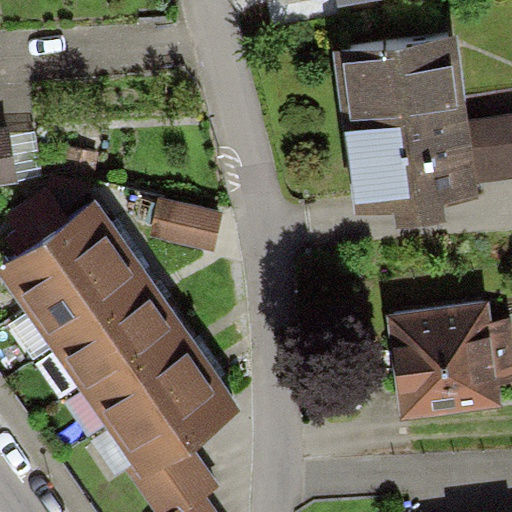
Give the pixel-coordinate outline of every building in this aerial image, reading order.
[(450,31),(344,44),(351,96),(365,95),(377,190),(468,179),(450,31)] [(511,116),(482,121),(492,172),(511,166),(511,116)] [(0,178),(20,175),(11,128),(0,129),(0,178)] [(219,209),(161,197),(156,224),(214,236),(219,209)] [(6,260),(32,299),(125,237),(99,198),(6,260)] [(32,299),(60,339),(153,277),(125,237),(32,299)] [(60,339),(86,378),(179,316),(153,277),(60,339)] [(483,301),(397,313),(411,403),(493,391),(490,372),(508,370),(500,318),(486,320),(483,301)] [(86,378),(112,417),(205,355),(179,316),(86,378)] [(112,417),(140,459),(181,432),(233,397),(205,355),(112,417)] [(181,432),(140,459),(132,464),(164,511),(166,511),(203,488),(214,480),(181,432)] [(166,511),(219,511),(203,488),(166,511)]
